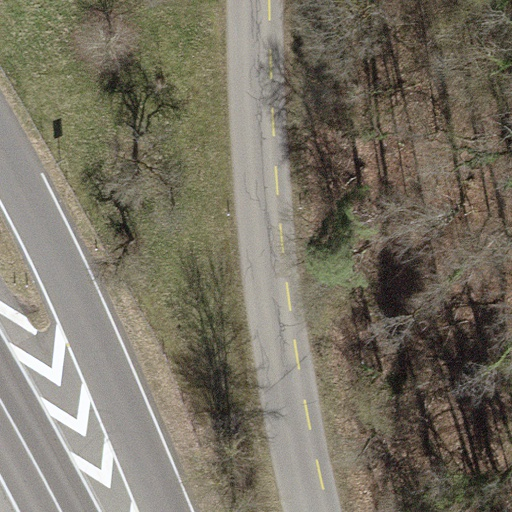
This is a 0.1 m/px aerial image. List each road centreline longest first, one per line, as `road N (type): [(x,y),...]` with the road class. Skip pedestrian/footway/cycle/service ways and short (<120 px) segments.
road 1 (primary): [(253,8),(277,311),(317,511)]
road 2 (trunk): [(150,511),(82,306),(0,145)]
road 3 (trunk): [(0,389),(65,511)]
